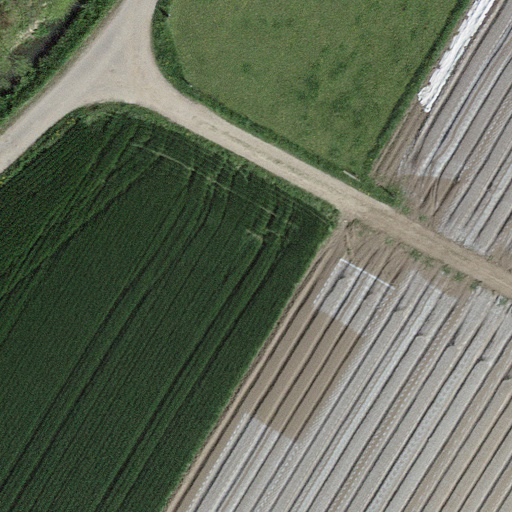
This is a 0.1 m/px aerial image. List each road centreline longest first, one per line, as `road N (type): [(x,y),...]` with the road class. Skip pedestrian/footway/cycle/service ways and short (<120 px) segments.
road 1 (track): [(103,56),(152,102),(511,296)]
road 2 (unclassified): [(141,0),(103,56),(0,154)]
